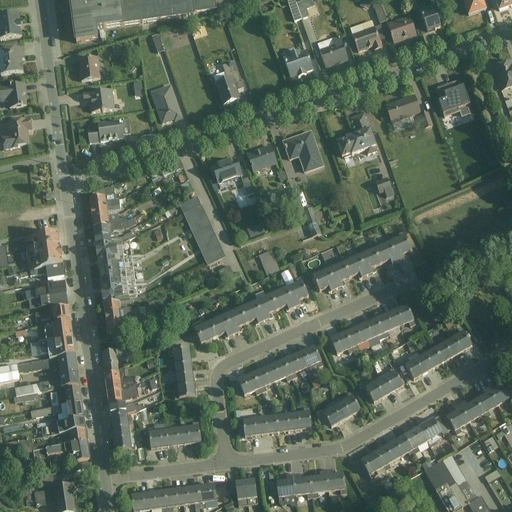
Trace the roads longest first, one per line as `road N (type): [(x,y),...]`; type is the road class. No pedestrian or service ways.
road 1 (residential): [(66,192),(511,34)]
road 2 (residential): [(511,353),(483,317),(402,288),(221,366),(215,380),(225,465)]
road 3 (residential): [(225,465),(343,449),(511,353)]
road 4 (residential): [(66,192),(105,479)]
road 5 (residential): [(39,0),(66,192)]
road 6 (residential): [(105,479),(225,465)]
